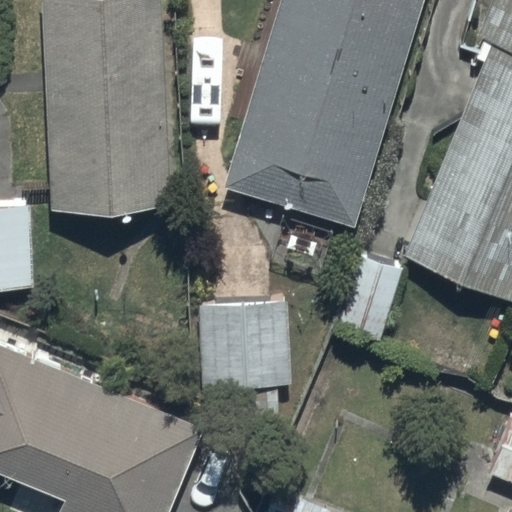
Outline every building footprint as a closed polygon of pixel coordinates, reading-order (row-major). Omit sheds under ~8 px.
[(44,0),(54,209),(175,204),(166,0),(44,0)] [(283,0),(227,187),(358,226),(426,0),(283,0)] [(407,255),(511,297),(511,0),(494,0),(480,35),(494,41),(407,255)] [(0,287),(35,286),(32,205),(0,206),(0,287)] [(342,329),(383,340),(404,266),(363,255),(342,329)] [(204,387),(293,384),(290,301),(201,304),(204,387)] [(63,511),(172,511),(207,427),(0,342),(0,471),(69,499),(63,511)] [(511,424),(492,473),(511,481),(511,424)] [(337,511),(303,498),(297,511),(288,511),(272,505),(269,511),(337,511)]
